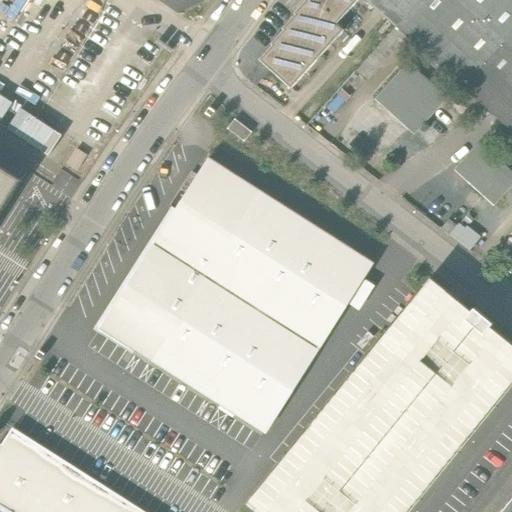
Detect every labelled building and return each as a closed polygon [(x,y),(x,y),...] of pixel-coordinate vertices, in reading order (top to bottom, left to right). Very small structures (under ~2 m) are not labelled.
[(364,0),(312,0),(309,5),(310,6),(297,20),(298,21),(285,35),(286,36),(273,50),(275,52),(263,65),(293,93),(344,36),(337,30),(364,0)] [(367,0),(399,29),(424,0),(367,0)] [(511,0),(424,0),(399,29),(411,39),(511,131),(511,0)] [(355,77),(367,88),(411,39),(399,29),(355,77)] [(411,64),(377,101),(414,135),(448,98),(411,64)] [(511,171),(481,143),(455,171),(494,207),(511,187),(511,171)] [(372,263),(208,159),(100,328),(264,432),(372,263)] [(0,216),(22,181),(0,167),(0,216)] [(472,312),(431,279),(246,504),(256,511),(407,511),(511,385),(511,344),(491,327),(493,324),(474,309),(472,312)] [(144,511),(12,428),(0,447),(0,505),(10,511),(144,511)] [(511,511),(511,500),(502,511),(511,511)]
